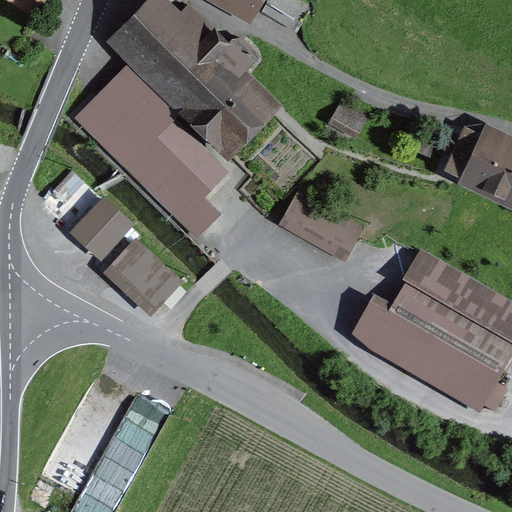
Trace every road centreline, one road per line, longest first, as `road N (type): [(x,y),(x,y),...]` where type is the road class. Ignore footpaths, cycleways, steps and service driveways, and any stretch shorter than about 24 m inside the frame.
road 1 (tertiary): [(11,306),(71,312),(149,341),(461,511)]
road 2 (tertiary): [(94,0),(12,198),(11,306)]
road 3 (unclassified): [(2,511),(11,306)]
